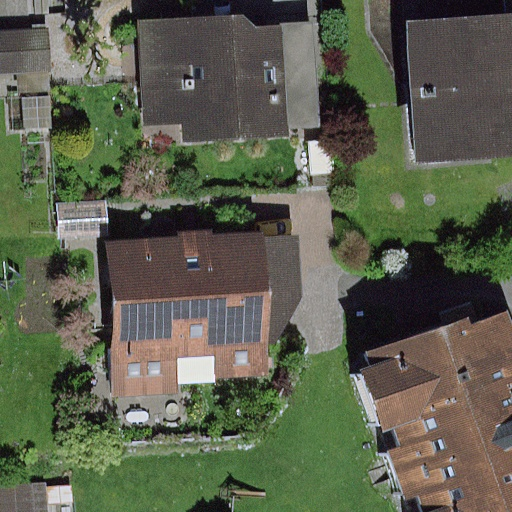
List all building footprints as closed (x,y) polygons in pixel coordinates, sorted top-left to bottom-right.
[(422,161),(511,152),(511,7),(407,14),(422,161)] [(314,20),(135,25),(138,146),(317,138),(314,20)] [(50,23),(0,25),(0,160),(3,160),(0,127),(0,100),(54,97),(50,23)] [(291,232),(96,241),(104,395),(291,382),(291,232)] [(511,511),(511,317),(349,361),(401,511),(511,511)]
